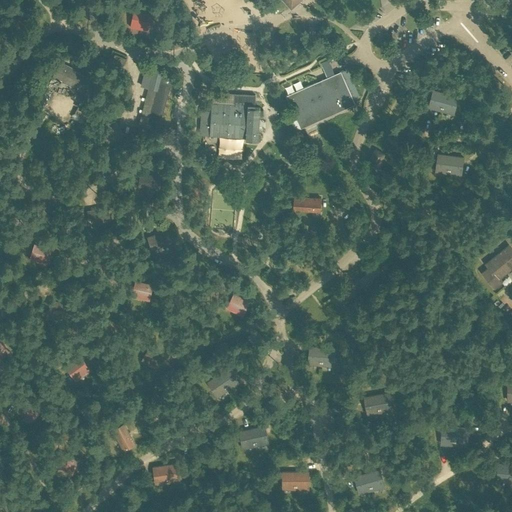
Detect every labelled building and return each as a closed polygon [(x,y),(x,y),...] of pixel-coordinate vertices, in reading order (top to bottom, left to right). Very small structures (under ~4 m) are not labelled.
[(284,0),(292,8),(300,0),(284,0)] [(131,27),(149,31),(153,14),(134,10),(131,27)] [(114,59),(125,63),(126,59),(115,55),(114,59)] [(330,60),(334,67),(340,64),(337,57),(330,60)] [(328,77),(336,74),(329,59),(321,62),(328,77)] [(53,78),(66,84),(67,81),(82,88),(88,76),(75,70),(76,68),(60,61),(53,78)] [(150,114),(162,118),(175,74),(156,69),(150,89),(156,91),(150,114)] [(298,122),(301,128),(356,104),(354,100),(360,97),(347,69),(341,72),(341,71),(310,85),(305,75),(282,86),(298,122)] [(428,108),(441,111),(446,93),(433,89),(428,108)] [(446,93),(441,111),(454,115),(459,96),(446,93)] [(227,103),(217,102),(213,102),(212,111),(202,110),(201,134),(247,137),(247,139),(259,140),(261,108),(255,107),(256,95),(235,94),(235,104),(227,103)] [(100,128),(106,143),(123,136),(117,121),(100,128)] [(369,160),(380,166),(386,155),(375,149),(369,160)] [(435,172),(449,174),(451,155),(438,153),(435,172)] [(451,155),(449,174),(462,176),(465,156),(451,155)] [(140,187),(160,189),(161,176),(141,174),(140,187)] [(294,211),(321,212),(321,197),(294,196),(294,211)] [(88,211),(91,223),(110,220),(108,207),(88,211)] [(148,237),(153,249),(172,242),(167,230),(148,237)] [(29,259),(47,264),(52,248),(35,243),(29,259)] [(483,273),(495,288),(499,286),(502,283),(499,279),(511,268),(511,248),(509,245),(486,264),(489,267),(483,273)] [(377,266),(359,279),(366,287),(383,275),(377,266)] [(132,297),(150,301),(154,283),(137,280),(132,297)] [(336,294),(343,304),(356,294),(350,285),(336,294)] [(226,309),(236,313),(245,317),(252,301),(234,293),(226,309)] [(50,313),(69,316),(71,303),(51,301),(50,313)] [(0,334),(0,357),(9,351),(0,335),(0,334)] [(307,364),(321,366),(323,347),(310,345),(307,364)] [(141,361),(145,363),(158,370),(165,354),(149,346),(141,361)] [(323,347),(321,366),(327,366),(335,367),(337,348),(323,347)] [(67,367),(77,382),(92,370),(83,356),(67,367)] [(219,374),(229,390),(240,382),(230,367),(219,374)] [(229,390),(219,374),(208,382),(218,398),(229,390)] [(377,394),(381,413),(394,410),(391,392),(377,394)] [(381,413),(377,394),(364,397),(367,415),(381,413)] [(17,409),(29,422),(43,410),(30,397),(17,409)] [(112,430),(123,451),(134,446),(136,444),(131,434),(125,423),(112,430)] [(252,428),(257,447),(270,444),(265,425),(252,428)] [(441,444),(455,445),(456,426),(442,426),(441,444)] [(456,426),(455,445),(469,446),(469,427),(456,426)] [(257,447),(252,428),(239,431),(243,450),(257,447)] [(56,468),(73,475),(79,458),(67,454),(62,453),(56,468)] [(165,464),(169,483),(183,481),(178,462),(165,464)] [(169,483),(165,464),(153,466),(156,485),(169,483)] [(499,464),(496,481),(499,481),(504,482),(504,479),(509,480),(511,468),(511,465),(499,464)] [(367,473),(373,491),(386,487),(381,469),(367,473)] [(296,490),(296,471),(283,471),(283,490),(296,490)] [(296,471),(296,490),(306,490),(311,490),(310,484),(310,471),(296,471)] [(373,491),(367,473),(354,476),(359,495),(373,491)]
